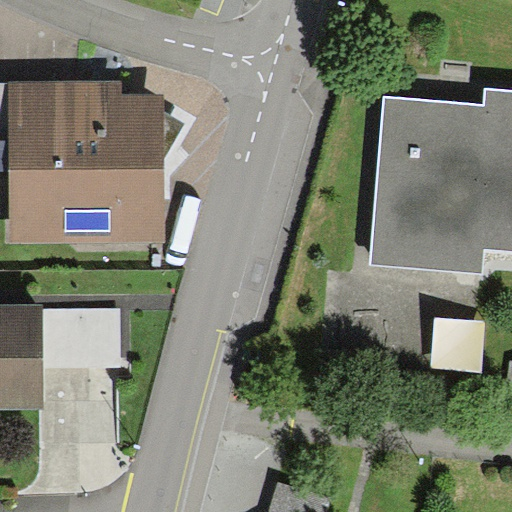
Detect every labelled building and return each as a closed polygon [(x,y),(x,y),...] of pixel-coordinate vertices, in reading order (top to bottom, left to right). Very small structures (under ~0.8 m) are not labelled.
[(112,88),(3,89),(4,249),(155,248),(154,103),(113,104),(112,88)] [(476,112),(379,104),(366,267),(477,276),(479,254),(511,256),(511,97),(477,95),(476,112)] [(56,308),(58,365),(129,363),(127,306),(56,308)] [(491,363),(494,315),(445,311),(442,359),(491,363)] [(33,313),(0,313),(0,416),(35,416),(33,313)]
